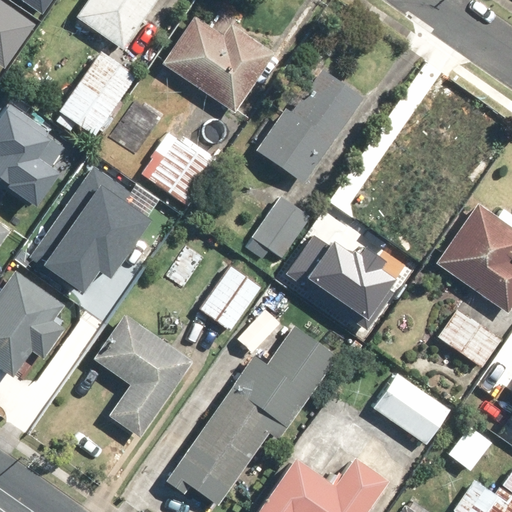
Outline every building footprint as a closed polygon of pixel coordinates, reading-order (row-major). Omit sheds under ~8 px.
[(6,0),(0,0),(0,56),(8,62),(36,20),(6,0)] [(82,0),(72,15),(118,48),(152,0),(82,0)] [(203,4),(161,64),(234,115),(276,54),(203,4)] [(100,53),(58,111),(92,135),(133,77),(100,53)] [(252,158),(299,188),(358,98),(310,68),(252,158)] [(0,177),(35,201),(58,166),(35,151),(45,136),(3,108),(0,112),(0,177)] [(117,141),(132,151),(153,120),(138,110),(117,141)] [(175,139),(147,179),(187,206),(214,166),(175,139)] [(460,180),(414,149),(366,218),(413,250),(460,180)] [(87,163),(32,249),(80,279),(94,258),(108,267),(143,213),(119,198),(126,188),(87,163)] [(276,198),(248,238),(276,258),(304,218),(276,198)] [(511,229),(470,202),(430,263),(505,311),(511,300),(511,229)] [(307,228),(275,275),(362,334),(392,290),(384,285),(389,279),(372,268),(378,259),(357,244),(349,255),(307,228)] [(226,264),(196,306),(229,328),(258,287),(226,264)] [(13,265),(0,282),(0,357),(16,369),(32,347),(40,353),(64,321),(53,313),(62,300),(13,265)] [(453,311),(434,340),(477,369),(496,340),(453,311)] [(159,339),(157,342),(124,318),(92,361),(125,385),(104,411),(135,434),(190,361),(159,339)] [(252,355),(167,477),(194,496),(196,493),(212,504),(261,431),(276,441),(333,357),(318,346),(289,327),(264,364),(252,355)] [(393,373),(369,408),(420,443),(444,408),(393,373)] [(465,428),(448,452),(471,467),(487,443),(465,428)] [(360,511),(386,479),(350,453),(329,481),(320,475),(288,454),(249,511),(360,511)] [(511,511),(511,493),(482,474),(457,511),(458,511),(511,511)]
